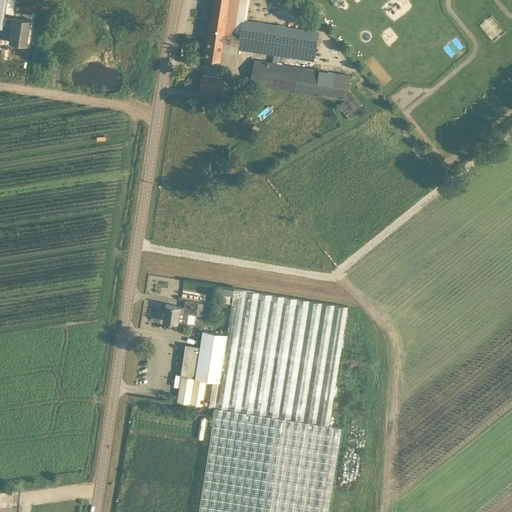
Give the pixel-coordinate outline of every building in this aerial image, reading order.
[(233,46),(235,33),(233,33),(237,0),(214,0),(205,58),(220,60),(222,44),(233,46)] [(6,18),(5,24),(10,25),(8,41),(25,44),(29,20),(12,18),(12,19),(6,18)] [(240,34),(235,33),(233,46),(238,46),(237,49),(273,55),(272,62),(254,59),(250,84),(345,99),(337,105),(349,120),(364,108),(348,88),(350,74),(277,63),(278,55),(304,59),(307,36),(308,30),(242,20),(240,34)] [(222,92),(224,78),(202,75),(200,89),(222,92)] [(248,116),(239,125),(250,137),(259,128),(248,116)] [(242,163),(232,171),(240,180),(250,173),(242,163)] [(218,286),(217,292),(233,295),(234,289),(218,286)] [(203,330),(200,347),(199,347),(199,346),(191,345),(190,349),(184,348),(180,374),(181,375),(177,401),(215,407),(198,511),(328,511),(341,427),(329,424),(348,306),(308,300),(234,287),(234,289),(233,295),(227,334),(203,330)] [(197,315),(199,302),(186,300),(185,307),(181,306),(166,303),(163,320),(178,322),(178,321),(187,323),(189,313),(197,315)] [(134,410),(132,427),(197,437),(199,419),(134,410)]
